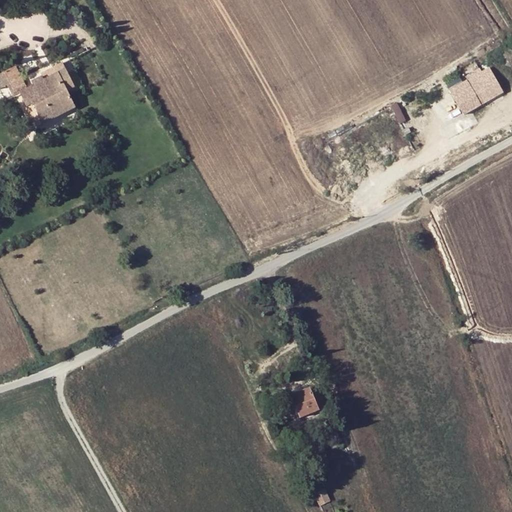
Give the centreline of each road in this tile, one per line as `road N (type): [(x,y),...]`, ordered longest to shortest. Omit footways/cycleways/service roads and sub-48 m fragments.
road 1 (unclassified): [(58,367),(380,216),(511,138)]
road 2 (residential): [(58,367),(58,391),(121,511)]
